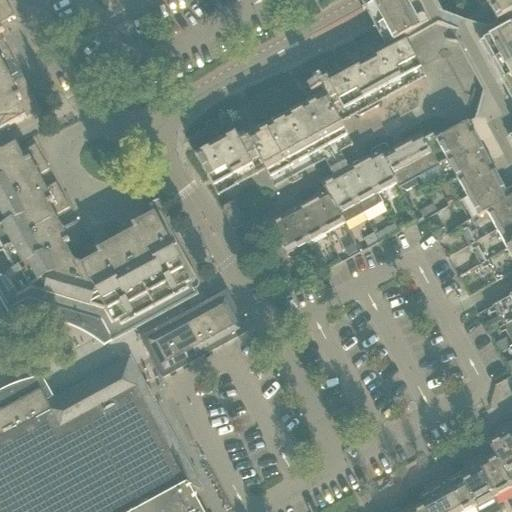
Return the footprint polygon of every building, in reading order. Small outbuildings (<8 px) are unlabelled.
[(0,0),(0,132),(41,111),(0,36),(0,34),(3,33),(0,27),(0,24),(14,17),(4,0),(0,0)] [(358,0),(360,3),(367,16),(384,48),(383,48),(326,79),(325,79),(318,84),(321,89),(320,89),(320,90),(324,97),(305,108),(286,118),(267,128),(247,139),(240,144),(235,135),(215,146),(195,156),(209,181),(223,208),(222,211),(232,229),(235,230),(239,228),(240,228),(243,226),(252,225),(269,224),(287,257),(293,259),(304,253),(306,247),(306,246),(382,204),(377,195),(396,185),(398,189),(399,189),(406,192),(418,186),(415,180),(438,168),(469,225),(463,228),(464,230),(460,232),(469,248),(479,242),(500,281),(511,274),(511,296),(492,308),(511,345),(511,0),(477,0),(482,8),(487,5),(497,25),(490,29),(465,22),(442,15),(441,15),(427,23),(424,19),(421,18),(416,20),(409,6),(405,0),(358,0)] [(321,89),(318,84),(317,83),(307,88),(311,96),(320,90),(320,89),(321,89)] [(247,139),(255,134),(248,121),(240,125),(247,139)] [(37,176),(48,170),(35,146),(20,154),(16,146),(0,154),(0,275),(7,289),(15,291),(20,300),(86,320),(103,310),(107,317),(110,318),(113,323),(118,321),(122,322),(133,316),(134,318),(173,297),(170,292),(188,282),(189,283),(196,279),(160,212),(146,220),(140,209),(116,222),(124,237),(111,245),(103,230),(90,236),(93,242),(88,245),(84,259),(86,263),(81,266),(74,264),(71,259),(76,256),(80,242),(77,237),(83,234),(76,222),(61,230),(54,217),(69,208),(55,184),(45,190),(37,176)] [(449,209),(458,204),(446,182),(440,185),(447,199),(445,201),(449,209)] [(422,219),(437,211),(433,204),(419,212),(422,219)] [(379,243),(398,232),(394,225),(375,235),(379,243)] [(439,225),(432,229),(437,238),(444,234),(439,225)] [(369,247),(378,242),(374,235),(365,240),(369,247)] [(352,245),(342,250),(346,258),(356,252),(352,245)] [(481,269),(462,275),(465,285),(484,279),(481,269)] [(209,353),(246,333),(227,297),(193,314),(188,314),(209,353)] [(190,363),(209,353),(188,314),(169,325),(190,363)] [(492,334),(502,328),(497,318),(487,323),(492,334)] [(163,378),(190,363),(169,325),(142,340),(163,378)] [(500,354),(511,348),(506,339),(496,345),(500,354)] [(146,387),(137,392),(126,371),(51,411),(32,422),(0,439),(0,511),(202,511),(146,409),(156,404),(146,387)] [(51,411),(46,402),(40,392),(21,402),(32,422),(51,411)] [(0,439),(32,422),(21,402),(0,413),(0,439)] [(511,419),(502,424),(511,441),(511,419)] [(499,443),(491,447),(506,475),(511,486),(511,441),(502,424),(494,428),(493,432),(496,438),(499,443)] [(511,488),(511,486),(506,475),(491,447),(490,448),(494,456),(486,461),(483,454),(479,453),(471,458),(494,499),(511,488)] [(500,511),(493,499),(494,499),(471,458),(462,463),(461,466),(464,473),(457,477),(476,511),(500,511)] [(449,481),(445,475),(441,474),(433,478),(451,511),(469,511),(474,509),(475,511),(476,511),(457,477),(449,481)] [(451,511),(433,478),(424,483),(423,487),(427,493),(418,498),(422,507),(425,511),(451,511)]
